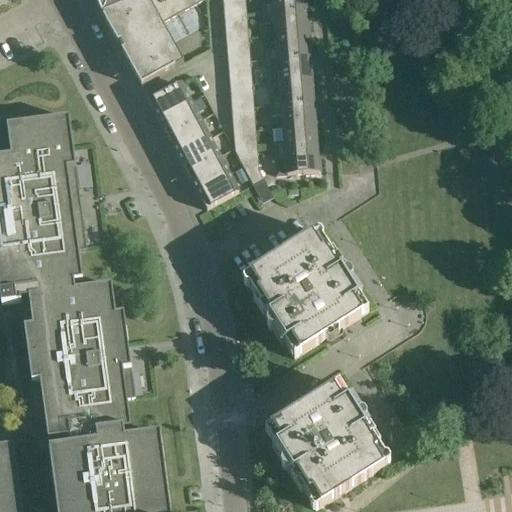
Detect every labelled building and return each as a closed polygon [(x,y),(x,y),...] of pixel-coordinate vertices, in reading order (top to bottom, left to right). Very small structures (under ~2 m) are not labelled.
[(94,0),(101,17),(141,0),(94,0)] [(206,2),(205,0),(141,0),(102,17),(103,20),(118,46),(120,45),(124,52),(123,53),(122,53),(135,75),(143,88),(150,84),(183,66),(161,26),(206,2)] [(263,16),(306,13),(304,0),(272,0),(273,5),(262,6),(263,16)] [(246,18),(242,12),(235,18),(242,27),(247,27),(246,18)] [(307,36),(306,13),(263,16),(264,27),(275,26),(276,38),(307,36)] [(248,41),(244,35),(236,41),(244,50),(249,50),(248,41)] [(309,59),(307,36),(276,38),(277,51),(266,52),(266,62),(309,59)] [(250,64),(246,58),(239,64),(246,73),(251,73),(250,64)] [(311,82),(309,59),(266,62),(268,86),(311,82)] [(252,87),(247,81),(240,87),(248,97),(253,96),(252,87)] [(270,109),(313,105),(311,82),(268,86),(270,109)] [(149,104),(158,122),(190,105),(181,87),(149,104)] [(200,123),(190,105),(158,122),(168,140),(200,123)] [(254,110),(249,105),(242,110),(250,120),(254,119),(254,110)] [(315,128),(313,105),(270,109),(271,119),(282,118),(283,131),(315,128)] [(11,158),(0,159),(0,297),(1,306),(21,304),(20,301),(28,300),(32,327),(25,328),(33,384),(40,383),(48,442),(66,440),(68,448),(49,450),(56,511),(170,511),(160,435),(125,440),(124,432),(131,431),(127,401),(135,400),(124,315),(115,316),(111,287),(75,292),(74,284),(82,282),(78,253),(87,252),(87,251),(86,250),(82,219),(73,220),(70,201),(80,200),(73,152),(73,150),(69,120),(7,128),(11,158)] [(178,158),(209,141),(200,123),(168,140),(178,158)] [(256,133),(251,128),(244,134),(251,143),(256,142),(256,133)] [(283,131),(272,132),(274,155),(317,152),(315,128),(283,131)] [(209,141),(178,158),(187,176),(219,159),(209,141)] [(317,152),(274,155),(276,179),(321,175),(320,163),(318,163),(317,152)] [(259,173),(257,156),(236,158),(252,188),(263,182),(259,173)] [(197,194),(229,177),(219,159),(187,176),(197,194)] [(238,196),(229,177),(197,194),(207,213),(238,196)] [(346,339),(344,335),(342,331),(368,314),(359,299),(361,297),(344,270),(341,272),(318,234),(244,281),(243,284),(245,289),(249,290),(267,319),(264,320),(267,324),(266,328),(269,332),(272,333),(282,348),(284,346),(294,361),(325,342),(330,349),(346,339)] [(308,406),(306,402),(303,398),(286,408),(291,416),(265,433),(274,448),(272,450),(289,477),(292,476),(314,511),(317,511),(389,466),(390,463),(387,459),(384,458),(366,429),(369,427),(366,423),(367,420),(364,416),(361,415),(351,400),(349,401),(339,386),(308,406)] [(0,511),(16,511),(8,450),(0,450),(0,511)]
